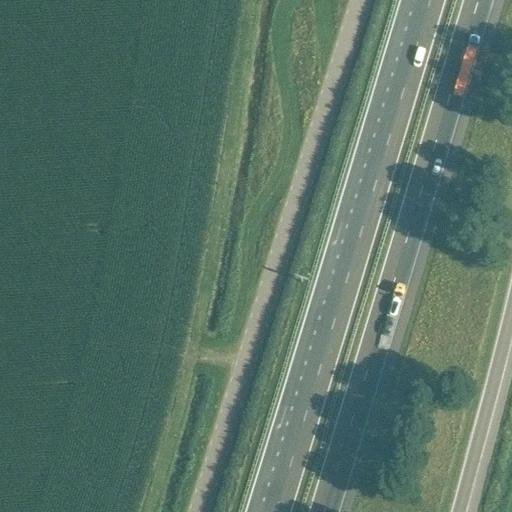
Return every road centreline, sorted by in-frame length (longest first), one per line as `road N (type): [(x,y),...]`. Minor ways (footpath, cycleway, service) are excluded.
road 1 (unclassified): [(208,511),(264,358),(368,0)]
road 2 (motorway): [(427,0),(274,511)]
road 3 (motorway): [(324,511),(476,0)]
road 4 (motorway): [(448,511),(511,256)]
